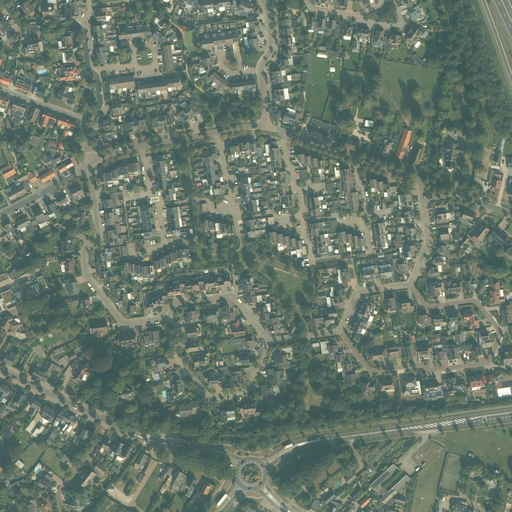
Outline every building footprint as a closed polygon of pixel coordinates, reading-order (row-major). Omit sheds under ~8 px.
[(20,7),(24,11),(32,6),(28,1),(27,2),(25,0),(24,0),(19,3),(21,6),(20,7)] [(178,0),(178,2),(176,6),(175,7),(179,9),(180,5),(185,7),(187,4),(188,0),(178,0)] [(191,7),(194,8),(196,3),(194,1),(194,0),(188,0),(187,4),(185,7),(190,9),(191,7)] [(201,2),(201,4),(199,4),(196,3),(194,8),(193,11),(196,12),(197,9),(199,9),(200,13),(204,12),(204,10),(207,9),(206,0),(203,0),(203,1),(201,2)] [(208,0),(206,0),(207,9),(208,13),(213,12),(213,10),(216,10),(217,13),(216,10),(215,4),(212,4),(212,0),(209,1),(208,0)] [(217,0),(218,3),(215,4),(216,10),(217,13),(217,14),(220,14),(220,11),(225,11),(224,7),(223,0),(217,0)] [(231,13),(234,12),(234,10),(233,1),(232,0),(229,1),(229,0),(223,0),(224,7),(225,11),(225,14),(231,13)] [(243,11),(247,2),(244,1),(244,2),(241,1),(240,5),(236,5),(236,1),(233,1),(234,10),(234,12),(237,11),(242,14),(243,11)] [(250,3),(247,2),(243,11),(248,13),(252,5),(249,4),(250,3)] [(48,7),(49,16),(55,15),(54,10),(58,10),(57,3),(53,4),(54,6),(48,7)] [(42,12),(43,17),(49,16),(48,7),(42,8),(42,5),(39,6),(40,12),(42,12)] [(30,17),(36,14),(34,11),(35,10),(32,6),(24,11),(27,16),(29,15),(30,17)] [(411,17),(413,21),(417,20),(419,24),(422,22),(423,23),(424,22),(424,23),(426,22),(426,21),(427,21),(425,16),(420,18),(419,15),(420,15),(420,14),(418,9),(420,9),(419,6),(412,9),(413,11),(410,13),(410,14),(411,14),(412,17),(411,17)] [(75,13),(79,13),(78,7),(68,9),(68,10),(70,10),(70,13),(69,14),(69,17),(75,16),(75,13)] [(108,16),(106,8),(98,9),(99,13),(97,13),(98,21),(101,20),(101,22),(109,21),(109,16),(108,16)] [(293,13),(288,14),(288,10),(286,10),(278,11),(278,14),(280,14),(280,17),(281,17),(281,20),(287,20),(287,19),(293,19),(293,13)] [(319,22),(315,22),(315,18),(309,17),(308,30),(314,31),(313,34),(314,34),(318,34),(318,31),(319,28),(319,22)] [(248,23),(250,22),(250,28),(260,26),(260,24),(258,24),(258,21),(254,22),(254,19),(248,19),(248,23)] [(295,28),(293,19),(287,19),(287,20),(281,20),(279,21),(280,24),(281,23),(282,26),(282,29),(289,29),(290,28),(295,28)] [(319,28),(318,31),(324,32),(323,35),(328,36),(329,29),(329,24),(329,23),(325,23),(326,19),(320,19),(319,22),(319,28)] [(338,37),(340,25),(335,24),(336,21),(330,20),(329,23),(329,24),(329,29),(334,30),(333,36),(338,37)] [(94,31),(94,32),(104,30),(107,30),(107,28),(102,29),(102,26),(104,25),(109,24),(109,21),(101,22),(99,23),(99,26),(93,26),(94,29),(93,29),(93,31),(94,31)] [(0,35),(0,36),(2,39),(9,34),(7,31),(11,28),(8,24),(0,29),(0,35)] [(253,36),(257,36),(256,33),(259,32),(259,29),(260,29),(260,26),(250,28),(248,28),(248,31),(246,31),(246,33),(247,33),(247,34),(247,37),(253,36)] [(418,30),(413,26),(409,31),(418,38),(420,35),(421,37),(425,31),(420,27),(418,30)] [(351,37),(352,28),(343,27),(342,36),(351,37)] [(149,35),(151,36),(152,30),(148,29),(148,28),(142,29),(143,38),(146,38),(146,36),(149,36),(149,35)] [(293,34),(291,34),(290,28),(289,29),(282,29),(280,30),(281,33),(282,32),(283,36),(283,35),(284,38),(284,39),(290,38),(291,37),(293,37),(293,34)] [(156,41),(164,30),(163,32),(158,29),(156,31),(152,30),(151,36),(152,36),(155,39),(154,40),(156,41)] [(364,47),(365,43),(365,39),(368,39),(369,30),(363,29),(362,42),(361,47),(364,47)] [(162,43),(163,45),(168,42),(167,40),(166,38),(164,36),(164,35),(165,35),(167,33),(167,32),(167,31),(165,30),(164,30),(156,41),(158,43),(159,42),(162,44),(162,43)] [(375,35),(374,41),(374,43),(374,45),(379,46),(379,44),(385,45),(385,42),(382,42),(383,32),(376,31),(376,35),(375,35)] [(418,38),(409,31),(406,36),(410,40),(408,42),(414,46),(418,41),(416,40),(418,38)] [(66,45),(73,44),(72,36),(68,37),(68,33),(60,34),(61,42),(58,42),(59,48),(64,47),(64,45),(66,44),(66,45)] [(9,46),(11,44),(12,44),(19,38),(15,34),(11,37),(9,34),(2,39),(5,42),(8,46),(9,46)] [(389,36),(388,43),(385,42),(385,45),(384,53),(387,53),(388,43),(399,45),(400,36),(392,35),(392,36),(389,36)] [(104,42),(104,44),(112,43),(112,40),(109,41),(108,36),(105,36),(95,37),(96,43),(104,42)] [(249,42),(250,45),(259,44),(259,41),(258,42),(257,39),(257,36),(253,36),(247,37),(248,43),(249,42)] [(284,44),(285,47),(295,46),(294,46),(294,44),(293,43),(292,43),(291,37),(290,38),(284,39),(284,38),(282,39),(282,42),(284,42),(284,45),(284,44)] [(33,39),(34,48),(39,48),(40,52),(44,51),(43,43),(39,43),(38,38),(33,39)] [(34,52),(34,48),(33,39),(27,40),(28,45),(24,45),(26,55),(30,54),(29,52),(34,52)] [(162,53),(172,51),(171,45),(170,45),(169,44),(172,43),(171,40),(168,42),(163,45),(164,46),(163,46),(164,50),(162,50),(162,53)] [(96,48),(97,54),(107,52),(111,52),(110,47),(113,46),(118,46),(117,43),(112,43),(104,44),(104,45),(106,44),(106,47),(96,48)] [(260,47),(259,44),(250,45),(250,48),(248,49),(249,54),(255,53),(255,50),(259,50),(258,47),(260,47)] [(282,57),(284,57),(290,56),(292,56),(292,52),(294,52),(296,50),(295,46),(285,47),(285,50),(283,51),(284,54),(282,54),(282,57)] [(67,63),(75,62),(75,61),(75,60),(75,59),(75,58),(74,53),(70,54),(69,48),(59,50),(60,54),(65,53),(67,63)] [(426,61),(415,53),(412,58),(423,66),(426,61)] [(199,57),(200,63),(200,66),(213,64),(213,61),(211,61),(210,58),(209,58),(209,55),(199,57)] [(293,59),(292,56),(290,56),(284,57),(284,60),(279,60),(280,63),(278,64),(279,67),(289,65),(293,64),(292,59),(293,59)] [(204,76),(212,71),(212,70),(212,66),(213,66),(213,64),(200,66),(200,68),(202,68),(203,71),(205,71),(207,74),(204,76)] [(74,76),(77,75),(76,66),(64,68),(64,69),(60,70),(61,76),(58,76),(59,81),(65,80),(66,81),(74,80),(74,76)] [(272,72),(272,78),(286,76),(285,71),(284,71),(283,67),(276,68),(277,72),(272,72)] [(211,80),(214,82),(218,76),(215,74),(217,72),(214,71),(213,73),(212,71),(204,76),(207,82),(211,80)] [(2,83),(9,86),(11,80),(12,77),(9,76),(8,79),(4,77),(2,83)] [(214,87),(216,89),(218,86),(224,78),(222,77),(221,78),(218,76),(214,82),(217,84),(214,87)] [(287,76),(286,76),(272,78),(273,83),(278,83),(279,86),(287,85),(290,85),(290,81),(288,81),(287,76)] [(224,89),(228,90),(229,84),(228,84),(228,83),(225,81),(226,80),(224,78),(218,86),(216,89),(221,92),(223,90),(224,89)] [(15,88),(22,90),(25,82),(18,79),(17,82),(16,82),(15,88)] [(32,84),(25,82),(22,90),(29,93),(32,84)] [(232,92),(238,91),(236,82),(234,82),(234,84),(231,84),(231,85),(229,84),(228,90),(232,91),(232,92)] [(72,104),(75,96),(67,93),(69,87),(64,85),(61,91),(59,90),(56,99),(72,104)] [(274,90),(275,96),(288,94),(288,89),(287,89),(287,85),(279,86),(279,90),(274,90)] [(40,97),(41,97),(43,98),(43,97),(45,92),(48,93),(49,90),(44,88),(43,88),(43,89),(39,88),(36,95),(37,96),(40,98),(40,97)] [(289,99),(288,94),(275,96),(275,101),(280,101),(281,104),(290,103),(289,99)] [(318,104),(318,102),(320,102),(321,95),(312,95),(311,104),(318,104)] [(0,107),(5,110),(9,99),(3,97),(0,105),(0,107)] [(110,106),(110,109),(125,107),(127,107),(127,104),(122,104),(121,100),(111,102),(112,105),(110,106)] [(21,103),(17,102),(15,101),(12,110),(14,111),(13,114),(16,115),(16,116),(21,103)] [(196,101),(194,102),(191,105),(189,102),(187,104),(186,104),(193,113),(194,114),(196,116),(198,114),(197,112),(200,109),(197,106),(198,105),(196,101)] [(21,103),(16,116),(16,115),(15,120),(14,123),(18,124),(20,118),(20,117),(23,115),(24,114),(27,105),(26,105),(21,103)] [(181,108),(190,120),(193,118),(191,115),(193,113),(186,104),(186,103),(183,105),(184,106),(181,108)] [(39,116),(40,113),(41,110),(29,106),(27,111),(31,113),(29,118),(30,118),(30,120),(30,121),(34,123),(35,122),(37,115),(39,116)] [(125,110),(124,107),(125,107),(110,109),(110,112),(113,112),(113,116),(123,115),(122,111),(125,110)] [(177,115),(183,122),(186,120),(187,122),(190,120),(181,108),(179,110),(180,113),(177,115)] [(282,121),(288,123),(291,114),(293,110),(287,108),(287,110),(286,109),(278,111),(279,118),(283,119),(282,121)] [(295,120),(298,121),(301,114),(295,112),(295,111),(293,110),(291,114),(288,123),(293,125),(295,120)] [(50,114),(44,111),(43,114),(42,118),(40,125),(46,127),(47,123),(50,114)] [(167,113),(164,114),(166,124),(166,126),(166,125),(166,128),(170,127),(169,125),(173,124),(171,111),(167,112),(167,113)] [(57,116),(50,114),(47,123),(50,124),(53,125),(54,122),(57,116)] [(162,125),(166,124),(164,114),(157,115),(159,129),(163,129),(162,125)] [(137,116),(138,119),(140,129),(140,130),(140,133),(144,132),(143,130),(147,129),(145,119),(142,120),(141,115),(137,116)] [(156,130),(159,129),(157,115),(153,116),(150,116),(152,128),(156,127),(156,130)] [(58,123),(66,126),(68,120),(60,117),(58,123)] [(112,122),(111,118),(101,120),(102,124),(100,124),(100,127),(114,125),(114,122),(112,122)] [(140,129),(138,119),(131,120),(134,134),(137,133),(136,130),(140,129)] [(76,123),(68,120),(66,126),(69,128),(68,131),(72,133),(76,123)] [(130,135),(134,134),(131,120),(128,120),(128,123),(124,123),(126,133),(130,132),(130,135)] [(104,133),(115,132),(114,125),(100,127),(100,130),(104,130),(104,133)] [(309,135),(315,137),(318,130),(312,128),(309,135)] [(402,159),(410,137),(412,131),(403,128),(402,131),(404,132),(395,156),(402,159)] [(64,131),(60,142),(58,148),(62,149),(68,132),(64,131)] [(104,141),(114,140),(113,135),(116,135),(115,132),(104,133),(105,133),(103,134),(101,134),(101,137),(104,137),(104,141)] [(31,138),(29,143),(37,149),(40,141),(31,138)] [(347,140),(344,147),(356,151),(358,144),(353,142),(347,140)] [(378,154),(387,157),(391,144),(388,143),(387,141),(384,140),(383,141),(382,144),(378,154)] [(457,146),(458,145),(448,144),(448,145),(441,144),(440,152),(447,153),(445,161),(444,162),(444,164),(445,165),(445,166),(447,166),(447,168),(448,168),(448,169),(451,169),(452,169),(452,167),(455,168),(455,166),(456,165),(456,162),(455,162),(456,154),(458,155),(459,147),(457,146)] [(277,145),(276,145),(269,146),(269,147),(267,147),(268,156),(279,154),(279,148),(277,148),(277,145)] [(410,162),(418,165),(423,150),(415,147),(412,155),(410,162)] [(304,154),(305,166),(308,165),(309,169),(312,169),(312,167),(310,156),(304,157),(304,154)] [(46,157),(43,158),(44,161),(44,162),(47,166),(49,165),(52,163),(51,161),(47,157),(46,156),(46,157)] [(67,169),(74,165),(69,156),(62,160),(64,164),(67,169)] [(310,156),(312,167),(315,167),(315,171),(318,171),(318,170),(317,161),(317,158),(311,159),(310,156)] [(58,168),(61,173),(67,169),(64,164),(62,160),(62,159),(61,158),(61,157),(55,160),(56,161),(56,164),(57,165),(57,166),(58,168)] [(6,167),(8,170),(10,174),(15,171),(14,169),(12,166),(11,164),(8,166),(6,167)] [(50,166),(48,168),(44,170),(49,179),(56,176),(52,170),(50,166)] [(39,170),(36,171),(38,174),(40,177),(43,183),(49,179),(44,170),(43,167),(39,170)] [(339,176),(340,176),(351,175),(350,169),(342,170),(342,167),(336,168),(336,171),(338,171),(339,176)] [(101,178),(98,179),(98,184),(103,184),(103,183),(107,182),(106,171),(103,172),(103,173),(100,174),(101,178)] [(27,175),(31,183),(37,179),(34,174),(33,175),(32,172),(27,175)] [(492,187),(498,188),(501,174),(495,172),(492,187)] [(378,190),(376,182),(376,179),(370,180),(371,188),(374,188),(374,192),(378,192),(378,190)] [(14,182),(16,184),(16,185),(22,195),(27,192),(27,191),(30,190),(25,180),(20,183),(19,181),(17,180),(14,182)] [(396,193),(395,186),(389,187),(389,184),(383,185),(384,193),(384,197),(387,197),(392,196),(392,193),(396,193)] [(7,194),(10,201),(22,195),(16,185),(10,188),(12,191),(7,194)] [(73,188),(70,190),(73,195),(70,196),(73,202),(79,199),(78,196),(83,193),(80,186),(74,189),(73,188)] [(405,195),(405,191),(399,192),(399,196),(401,195),(402,201),(413,199),(412,196),(410,196),(410,194),(405,195)] [(71,202),(67,194),(65,196),(64,195),(60,197),(60,198),(56,200),(60,206),(68,201),(69,203),(71,202)] [(114,201),(119,201),(118,196),(117,196),(110,197),(111,200),(104,201),(105,208),(112,207),(113,208),(116,208),(117,206),(116,204),(115,203),(114,201)] [(401,209),(407,209),(412,208),(411,205),(412,205),(411,203),(413,202),(413,199),(402,201),(402,206),(400,206),(401,207),(398,207),(398,210),(401,209)] [(326,205),(326,203),(309,205),(310,211),(319,210),(319,209),(322,209),(322,205),(326,205)] [(56,210),(52,204),(46,207),(50,214),(54,213),(57,218),(62,215),(58,209),(56,210)] [(437,215),(449,213),(446,213),(445,208),(447,208),(446,205),(434,206),(435,211),(437,211),(437,215)] [(403,212),(404,218),(415,216),(415,213),(413,213),(412,211),(412,208),(407,209),(401,209),(401,213),(403,212)] [(105,213),(106,219),(118,218),(118,215),(119,215),(119,209),(110,210),(110,213),(105,213)] [(41,210),(34,214),(37,220),(39,225),(44,223),(50,219),(50,218),(48,216),(47,214),(45,216),(41,210)] [(473,225),(475,219),(472,218),(474,213),(471,212),(470,213),(464,210),(462,218),(469,221),(468,223),(473,225)] [(74,227),(74,229),(75,230),(81,227),(80,226),(87,225),(85,212),(78,213),(78,215),(73,216),(73,221),(78,220),(79,222),(77,223),(75,225),(74,227)] [(449,222),(448,219),(450,218),(449,218),(450,217),(450,214),(449,214),(449,213),(437,215),(438,218),(436,219),(436,224),(449,222)] [(403,223),(403,227),(409,226),(409,223),(414,222),(414,220),(415,219),(415,216),(404,218),(405,223),(403,223)] [(31,233),(35,231),(31,222),(28,224),(25,218),(25,219),(21,221),(21,220),(17,223),(20,229),(25,227),(27,231),(29,230),(31,233)] [(120,226),(120,223),(119,223),(118,218),(106,219),(107,225),(112,225),(112,227),(120,226)] [(10,223),(8,224),(7,224),(5,225),(5,226),(4,226),(6,229),(5,229),(6,231),(6,230),(7,231),(8,233),(11,232),(16,241),(22,238),(16,228),(14,229),(10,223)] [(489,230),(482,224),(470,238),(477,244),(489,230)] [(451,229),(450,228),(449,225),(437,226),(437,231),(439,232),(440,235),(449,234),(448,233),(450,233),(451,232),(451,229)] [(108,231),(109,237),(118,236),(117,233),(121,233),(120,226),(112,227),(113,231),(108,231)] [(405,229),(406,235),(417,233),(417,230),(415,230),(415,228),(410,229),(409,226),(403,227),(404,230),(405,229)] [(502,244),(507,238),(495,228),(490,234),(502,244)] [(439,239),(439,244),(452,242),(451,239),(449,239),(449,234),(440,235),(440,238),(439,239)] [(6,235),(2,237),(5,242),(6,242),(7,244),(10,243),(11,242),(9,240),(8,240),(6,235)] [(71,243),(70,236),(61,237),(62,246),(58,247),(59,253),(65,252),(65,251),(71,250),(70,244),(71,243)] [(118,239),(118,236),(109,237),(109,243),(114,242),(115,245),(122,244),(122,238),(118,239)] [(465,237),(458,245),(462,249),(466,243),(473,249),(474,248),(475,246),(469,240),(465,237)] [(295,241),(296,250),(299,249),(300,253),(302,253),(303,255),(306,255),(305,246),(302,246),(301,241),(295,241)] [(402,248),(403,252),(406,252),(414,251),(417,251),(417,247),(415,248),(415,245),(413,246),(412,242),(406,243),(399,244),(399,248),(402,248)] [(436,251),(437,256),(449,254),(448,251),(447,251),(447,245),(437,247),(438,250),(436,251)] [(107,255),(109,252),(115,251),(114,248),(105,249),(105,252),(96,253),(97,259),(108,258),(107,255)] [(1,250),(0,251),(0,252),(4,257),(5,257),(7,259),(9,257),(7,255),(5,253),(4,253),(1,250)] [(393,263),(399,262),(404,261),(404,258),(413,257),(413,254),(414,254),(414,251),(406,252),(403,252),(404,258),(393,259),(393,263)] [(442,256),(433,257),(433,261),(432,262),(432,267),(444,265),(449,264),(448,260),(443,260),(443,261),(443,262),(442,256)] [(66,272),(74,271),(73,263),(74,263),(73,257),(59,259),(59,265),(65,264),(66,272)] [(108,262),(108,258),(97,259),(98,265),(97,265),(97,269),(103,268),(107,268),(107,264),(107,262),(108,262)] [(393,263),(393,265),(393,266),(398,265),(398,271),(402,270),(402,274),(407,273),(407,271),(410,270),(409,266),(407,266),(407,264),(399,265),(399,262),(393,263)] [(394,271),(393,266),(393,265),(390,266),(390,264),(388,264),(386,264),(385,265),(387,279),(390,279),(389,277),(392,277),(391,272),(394,271)] [(380,273),(381,278),(383,278),(383,280),(387,279),(385,265),(379,266),(379,267),(377,267),(377,273),(380,273)] [(345,266),(339,267),(339,270),(341,270),(341,276),(349,275),(348,269),(345,269),(345,266)] [(367,267),(368,270),(370,281),(373,281),(372,279),(375,279),(374,274),(377,273),(377,267),(373,268),(373,266),(367,267)] [(427,273),(428,278),(440,276),(439,272),(438,272),(438,267),(428,268),(429,272),(427,273)] [(12,273),(15,278),(21,275),(15,268),(11,272),(12,273)] [(99,273),(100,278),(114,276),(113,272),(110,273),(108,273),(107,268),(103,268),(97,269),(98,273),(99,273)] [(368,270),(362,271),(362,269),(359,270),(360,276),(363,275),(364,280),(366,280),(366,282),(370,281),(368,270)] [(0,282),(9,279),(4,273),(0,275),(0,282)] [(35,284),(40,296),(44,294),(42,288),(48,286),(42,275),(37,278),(39,283),(35,284)] [(204,278),(201,278),(202,285),(205,285),(205,290),(208,290),(208,288),(212,288),(210,277),(210,275),(204,276),(204,278)] [(225,277),(220,278),(221,288),(226,287),(226,286),(231,285),(229,275),(225,275),(225,277)] [(241,286),(243,286),(250,285),(249,279),(251,279),(250,275),(245,276),(245,279),(240,280),(241,286)] [(115,282),(114,276),(100,278),(100,279),(104,278),(104,284),(110,284),(110,286),(117,286),(116,282),(115,282)] [(202,285),(201,278),(201,277),(191,278),(192,281),(193,290),(197,290),(197,291),(200,291),(199,285),(202,285)] [(214,277),(210,277),(212,288),(217,287),(217,289),(221,288),(220,278),(215,278),(214,277)] [(465,282),(466,292),(473,291),(472,287),(476,287),(476,280),(472,281),(472,277),(468,277),(468,281),(465,282)] [(79,293),(77,282),(71,283),(71,279),(65,280),(66,288),(67,288),(68,294),(79,293)] [(188,282),(188,280),(185,280),(183,281),(182,281),(183,287),(186,287),(187,292),(189,292),(189,291),(193,290),(192,281),(188,282)] [(455,284),(452,284),(451,280),(445,280),(445,286),(447,286),(448,293),(456,292),(456,293),(461,292),(459,281),(455,282),(455,284)] [(29,281),(24,283),(29,294),(33,292),(36,297),(40,296),(35,284),(31,286),(29,281)] [(173,284),(173,286),(175,296),(174,294),(181,293),(180,287),(183,287),(182,281),(179,281),(179,283),(173,284)] [(441,283),(438,283),(438,281),(433,282),(433,286),(430,286),(431,296),(438,295),(437,292),(442,291),(441,283)] [(17,292),(22,303),(26,301),(24,296),(29,294),(24,283),(19,286),(21,290),(17,292)] [(501,302),(505,301),(504,297),(500,297),(499,290),(499,283),(490,284),(491,291),(489,291),(490,296),(490,298),(489,299),(490,304),(501,302)] [(113,291),(113,296),(127,294),(126,291),(125,290),(124,285),(117,286),(110,286),(111,291),(113,291)] [(169,297),(175,296),(173,286),(169,286),(169,288),(164,288),(165,292),(165,299),(170,298),(169,297)] [(332,287),(334,297),(337,296),(337,297),(342,296),(345,295),(344,289),(342,289),(342,286),(336,287),(333,287),(332,287)] [(18,305),(22,303),(17,292),(13,294),(11,289),(6,291),(11,302),(15,300),(18,305)] [(0,299),(0,302),(4,311),(8,309),(6,304),(11,302),(6,291),(0,293),(3,298),(0,299)] [(155,296),(157,308),(157,306),(163,305),(162,299),(165,299),(165,292),(161,293),(161,295),(155,296)] [(123,301),(124,304),(136,302),(133,303),(133,301),(130,301),(130,300),(131,300),(130,294),(127,294),(127,293),(127,294),(113,296),(117,295),(118,302),(123,301)] [(147,305),(148,311),(152,310),(152,308),(157,308),(155,296),(155,295),(151,295),(151,296),(151,298),(152,300),(146,300),(147,305)] [(326,308),(333,307),(339,306),(339,303),(342,303),(342,296),(337,297),(337,296),(334,297),(330,297),(331,307),(326,308)] [(396,311),(394,298),(387,299),(387,304),(384,305),(385,310),(390,310),(390,311),(396,311)] [(408,310),(414,310),(413,303),(409,303),(409,298),(401,299),(402,308),(408,307),(408,310)] [(79,313),(88,312),(88,311),(92,310),(91,305),(90,306),(89,299),(79,301),(80,308),(78,309),(79,313)] [(127,313),(137,312),(136,302),(124,304),(124,308),(126,308),(127,313)] [(373,309),(375,304),(369,302),(367,305),(363,303),(361,308),(369,312),(373,313),(376,315),(377,312),(374,311),(373,309)] [(271,313),(270,307),(265,307),(265,304),(259,305),(259,308),(258,308),(259,314),(260,314),(268,313),(269,313),(271,313)] [(511,311),(511,305),(503,306),(504,311),(502,311),(503,323),(511,322),(511,314),(511,311)] [(234,320),(233,313),(230,313),(229,307),(222,308),(223,319),(227,319),(227,321),(234,320)] [(324,318),(333,317),(337,316),(336,310),(333,310),(333,307),(326,308),(326,311),(328,311),(328,314),(323,315),(324,318)] [(219,316),(218,308),(212,309),(213,311),(207,312),(207,314),(208,320),(216,319),(216,316),(219,316)] [(358,313),(363,315),(362,319),(368,321),(370,316),(372,316),(373,313),(369,312),(361,308),(358,313)] [(469,329),(474,328),(479,327),(478,321),(474,321),(473,314),(472,312),(472,311),(471,310),(467,310),(467,312),(463,312),(464,321),(468,320),(469,326),(469,329)] [(186,319),(186,324),(195,322),(195,319),(197,319),(196,311),(186,312),(187,319),(186,319)] [(454,324),(454,322),(455,322),(455,325),(461,324),(460,319),(457,319),(457,313),(449,314),(450,322),(448,322),(449,326),(453,326),(454,324)] [(431,326),(430,317),(427,318),(426,315),(425,314),(423,314),(422,315),(423,315),(419,316),(419,319),(417,319),(418,324),(424,323),(424,326),(426,326),(431,326)] [(16,331),(18,329),(20,324),(19,323),(20,321),(19,320),(17,318),(15,319),(14,321),(13,320),(13,319),(6,315),(0,325),(0,326),(7,330),(9,327),(13,330),(16,331)] [(446,326),(445,318),(442,319),(441,315),(433,316),(434,324),(435,327),(440,326),(440,327),(446,326)] [(276,320),(281,319),(281,317),(273,318),(270,319),(266,320),(267,325),(269,325),(276,324),(276,320)] [(324,318),(316,319),(312,319),(312,320),(314,331),(318,330),(317,322),(321,322),(321,321),(326,321),(326,324),(334,323),(333,317),(324,318)] [(233,324),(233,328),(229,328),(229,333),(234,332),(234,336),(240,336),(244,335),(245,335),(244,327),(239,328),(239,326),(238,319),(233,324)] [(368,321),(362,319),(361,322),(356,320),(354,326),(362,329),(366,330),(368,325),(367,324),(368,321)] [(108,332),(106,321),(92,323),(93,329),(90,329),(90,334),(94,334),(94,338),(100,337),(100,333),(108,332)] [(274,334),(279,333),(280,333),(280,330),(281,330),(280,323),(278,324),(276,324),(269,325),(269,331),(274,331),(274,334)] [(197,325),(189,326),(190,330),(188,330),(188,333),(188,337),(191,337),(195,337),(197,336),(197,333),(201,333),(201,329),(198,329),(197,325)] [(360,334),(362,329),(354,326),(352,330),(356,332),(353,339),(359,341),(360,339),(361,339),(363,335),(360,334)] [(474,345),(480,344),(480,343),(484,343),(484,340),(489,340),(488,332),(484,333),(483,329),(475,330),(476,334),(476,337),(475,337),(476,341),(477,341),(477,344),(474,344),(474,345)] [(34,337),(31,330),(25,333),(28,340),(34,337)] [(153,331),(148,332),(149,336),(144,337),(145,346),(149,345),(149,344),(154,343),(155,345),(162,344),(161,336),(161,331),(153,332),(153,331)] [(137,345),(135,335),(134,335),(134,333),(130,334),(130,335),(120,336),(121,339),(117,339),(116,340),(117,344),(118,345),(121,344),(131,343),(131,345),(137,345)] [(436,361),(445,360),(443,346),(446,346),(445,337),(441,338),(442,346),(440,348),(434,349),(435,352),(436,361)] [(450,353),(451,359),(459,358),(458,352),(459,352),(459,348),(450,349),(450,345),(446,346),(445,337),(446,346),(447,353),(450,353)] [(249,350),(254,349),(254,343),(253,343),(253,340),(248,341),(247,338),(244,338),(241,338),(231,340),(232,344),(239,343),(240,350),(249,349),(249,350)] [(191,340),(190,340),(190,344),(188,344),(189,352),(199,350),(198,343),(199,343),(199,339),(195,340),(191,340)] [(329,353),(330,353),(336,352),(338,352),(337,345),(330,346),(329,341),(320,342),(321,347),(323,347),(324,353),(322,354),(329,353)] [(405,358),(412,357),(411,351),(415,351),(414,345),(410,345),(409,345),(409,344),(406,345),(406,343),(401,344),(402,349),(404,349),(405,358)] [(398,354),(401,353),(401,347),(397,348),(392,348),(392,346),(391,345),(390,344),(388,344),(387,345),(387,347),(387,349),(387,348),(387,350),(389,350),(390,356),(393,356),(393,359),(396,358),(396,355),(398,355),(398,354)] [(482,355),(480,347),(480,344),(474,345),(467,346),(468,351),(472,351),(473,356),(482,355)] [(419,349),(420,356),(428,355),(428,352),(431,351),(431,345),(425,345),(425,348),(419,349)] [(274,353),(276,364),(279,364),(279,368),(290,366),(289,362),(287,362),(287,355),(282,356),(282,357),(281,357),(280,353),(282,352),(281,348),(274,349),(274,353)] [(510,351),(504,352),(505,359),(503,359),(503,360),(511,358),(511,348),(510,349),(510,351)] [(371,352),(372,360),(379,359),(379,361),(384,360),(383,357),(387,357),(386,349),(378,350),(378,351),(371,352)] [(3,362),(11,366),(15,359),(17,354),(11,351),(9,356),(6,355),(3,362)] [(77,357),(74,352),(68,356),(70,361),(77,357)] [(336,355),(336,352),(330,353),(331,359),(335,359),(336,362),(337,362),(343,361),(345,361),(344,354),(336,355)] [(194,359),(195,366),(205,364),(204,359),(207,359),(206,353),(197,354),(198,358),(194,359)] [(244,356),(244,353),(236,354),(237,360),(241,360),(241,364),(249,363),(248,356),(244,356)] [(166,377),(170,376),(170,372),(166,373),(166,371),(165,371),(163,371),(163,368),(170,367),(169,364),(166,364),(165,358),(155,359),(156,364),(157,364),(158,372),(160,372),(161,380),(163,379),(167,379),(166,377)] [(511,358),(503,360),(504,366),(510,365),(510,368),(511,367),(511,358)] [(81,381),(82,379),(85,381),(88,375),(89,375),(91,371),(87,369),(78,364),(79,362),(75,360),(71,367),(77,370),(74,377),(81,381)] [(45,382),(52,369),(55,370),(57,366),(47,361),(46,363),(49,364),(41,380),(45,382)] [(343,368),(343,371),(349,371),(352,370),(351,363),(343,364),(343,361),(337,362),(338,369),(343,368)] [(32,376),(41,380),(49,364),(46,363),(43,370),(45,371),(44,373),(36,369),(32,376)] [(113,378),(120,375),(119,371),(125,369),(124,365),(120,367),(117,369),(117,368),(113,370),(111,371),(110,371),(113,378)] [(283,383),(282,378),(285,377),(284,370),(275,372),(275,374),(274,374),(273,369),(268,369),(269,380),(276,379),(277,384),(283,383)] [(233,380),(234,384),(242,383),(241,377),(242,377),(241,371),(232,372),(233,376),(231,376),(232,380),(233,380)] [(352,385),(353,384),(355,384),(354,382),(357,382),(356,374),(349,375),(349,371),(343,371),(341,372),(342,379),(343,380),(347,380),(348,386),(348,387),(350,388),(351,388),(352,387),(352,385)] [(485,386),(483,374),(477,375),(477,376),(469,377),(471,388),(485,386)] [(217,386),(222,385),(221,377),(217,377),(217,376),(210,377),(210,375),(205,376),(206,380),(209,380),(210,385),(217,385),(217,386)] [(132,400),(133,399),(133,398),(132,397),(133,393),(132,392),(133,392),(132,391),(134,387),(131,386),(132,384),(134,383),(136,380),(132,378),(132,379),(130,379),(125,377),(124,381),(125,382),(119,395),(128,400),(129,400),(130,400),(132,400)] [(416,387),(415,377),(406,379),(405,377),(401,378),(403,395),(410,394),(410,387),(416,387)] [(463,389),(462,381),(456,382),(455,378),(448,379),(449,383),(448,384),(449,391),(450,393),(450,394),(451,395),(452,394),(453,394),(453,393),(453,391),(457,390),(457,389),(463,389)] [(178,393),(183,392),(183,387),(182,387),(181,380),(173,381),(174,385),(172,385),(173,392),(178,392),(178,393)] [(394,390),(393,380),(386,381),(386,380),(382,380),(383,384),(379,384),(381,392),(386,391),(386,392),(394,391),(394,390)] [(432,382),(423,383),(424,385),(425,393),(426,398),(430,397),(436,396),(436,399),(442,398),(441,386),(438,387),(436,380),(432,381),(432,382)] [(368,392),(372,391),(375,391),(374,383),(371,383),(371,382),(362,383),(363,387),(361,387),(362,392),(368,392)] [(11,397),(14,392),(10,390),(12,388),(3,383),(0,389),(0,390),(1,391),(0,393),(0,401),(1,402),(6,394),(11,397)] [(261,386),(262,396),(270,395),(270,400),(276,399),(276,394),(277,394),(277,387),(273,388),(273,387),(269,388),(269,390),(268,390),(267,388),(267,385),(261,386)] [(13,397),(10,403),(10,402),(7,407),(13,410),(14,409),(17,411),(25,395),(20,392),(17,398),(13,397)] [(38,411),(42,403),(35,399),(31,407),(33,408),(30,414),(33,416),(34,416),(37,410),(38,411)] [(190,404),(183,405),(183,404),(177,405),(178,412),(176,412),(174,413),(175,416),(177,417),(180,416),(180,417),(181,417),(185,416),(185,417),(187,416),(187,415),(193,414),(193,412),(201,411),(201,406),(199,407),(198,401),(190,402),(190,404)] [(255,416),(260,415),(259,409),(255,409),(255,404),(246,405),(246,403),(239,404),(241,413),(244,412),(245,415),(244,415),(244,417),(249,417),(249,415),(255,414),(255,416)] [(51,417),(55,410),(45,404),(41,411),(46,414),(43,418),(42,421),(47,424),(51,417)] [(220,411),(220,413),(221,416),(220,416),(220,422),(235,420),(234,405),(228,406),(228,410),(220,411)] [(60,420),(62,421),(66,413),(61,410),(57,418),(53,424),(57,426),(60,420)] [(66,413),(62,421),(67,423),(71,415),(66,413)] [(67,423),(65,425),(61,430),(60,433),(58,435),(66,440),(67,441),(65,444),(67,445),(72,437),(69,435),(67,434),(73,426),(77,419),(71,415),(67,423)] [(6,428),(7,429),(6,430),(8,432),(9,431),(11,432),(20,422),(15,418),(6,428)] [(45,428),(40,424),(32,435),(36,438),(45,428)] [(89,439),(92,435),(92,433),(83,429),(79,437),(76,435),(72,442),(76,444),(77,443),(79,445),(79,446),(83,439),(86,440),(87,438),(89,439)] [(109,448),(111,443),(110,443),(111,441),(107,440),(107,441),(105,440),(103,444),(102,446),(100,451),(103,453),(103,452),(108,454),(110,450),(109,448)] [(113,458),(116,459),(118,456),(117,456),(122,447),(124,445),(122,444),(122,443),(120,442),(119,442),(117,441),(112,451),(115,453),(113,458)] [(117,456),(118,456),(124,459),(125,457),(128,458),(129,454),(131,454),(131,452),(131,451),(133,448),(127,445),(125,449),(122,447),(117,456)] [(61,452),(59,455),(57,458),(63,463),(68,457),(61,452)] [(150,463),(152,459),(152,458),(141,452),(136,463),(134,465),(141,469),(142,466),(145,461),(150,463)] [(106,469),(98,463),(94,469),(95,469),(93,472),(87,468),(82,474),(84,475),(78,482),(85,488),(88,483),(89,484),(90,483),(91,482),(91,481),(91,480),(95,474),(97,471),(102,475),(106,469)] [(382,487),(393,477),(400,470),(393,464),(370,486),(371,487),(370,487),(368,489),(369,490),(368,490),(369,491),(372,488),(376,492),(378,491),(383,496),(380,499),(384,504),(397,493),(411,480),(406,476),(392,488),(388,492),(384,488),(384,489),(382,487)] [(169,475),(173,469),(167,466),(160,479),(164,481),(167,474),(169,475)] [(12,468),(6,475),(10,478),(16,471),(12,468)] [(182,483),(183,483),(184,482),(187,476),(176,470),(172,478),(175,479),(174,483),(171,488),(178,491),(182,483)] [(52,476),(48,473),(46,476),(44,474),(36,484),(42,489),(43,488),(44,486),(45,487),(50,490),(54,485),(49,481),(50,479),(51,479),(53,477),(52,476)] [(353,473),(345,481),(348,485),(357,477),(353,473)] [(141,483),(145,476),(140,474),(136,481),(141,483)] [(194,489),(196,484),(195,484),(197,480),(191,478),(187,485),(191,487),(186,496),(190,498),(192,494),(192,493),(194,489)] [(1,482),(4,488),(6,492),(21,485),(19,481),(8,486),(5,480),(1,482)] [(202,496),(206,498),(207,495),(209,491),(208,491),(210,487),(204,484),(200,492),(204,493),(202,496)] [(359,488),(350,496),(354,500),(363,492),(359,488)] [(51,507),(49,495),(48,495),(48,492),(46,491),(46,496),(43,496),(44,500),(40,501),(42,510),(43,509),(43,511),(47,511),(47,510),(51,510),(50,507),(51,507)] [(193,502),(195,502),(199,494),(195,492),(189,502),(192,504),(193,502)] [(324,500),(323,500),(321,502),(315,499),(308,511),(309,511),(316,511),(318,509),(320,509),(326,504),(335,496),(332,492),(325,498),(324,499),(324,500)] [(362,509),(370,501),(366,497),(358,504),(362,509)] [(25,511),(34,511),(33,507),(37,507),(36,499),(29,501),(30,505),(25,506),(25,511)] [(79,503),(78,502),(72,501),(71,502),(70,501),(68,500),(66,505),(68,506),(70,509),(74,510),(74,509),(75,510),(78,511),(79,507),(81,508),(87,504),(87,501),(81,500),(80,502),(79,503)] [(472,511),(473,511),(467,509),(468,506),(460,504),(460,502),(453,500),(451,511),(457,511),(458,511),(461,511),(472,511)] [(328,511),(327,511),(335,511),(337,509),(338,509),(340,504),(331,501),(329,506),(327,505),(325,510),(328,511)] [(249,511),(255,511),(258,507),(249,503),(246,510),(243,509),(241,511),(249,511)]
